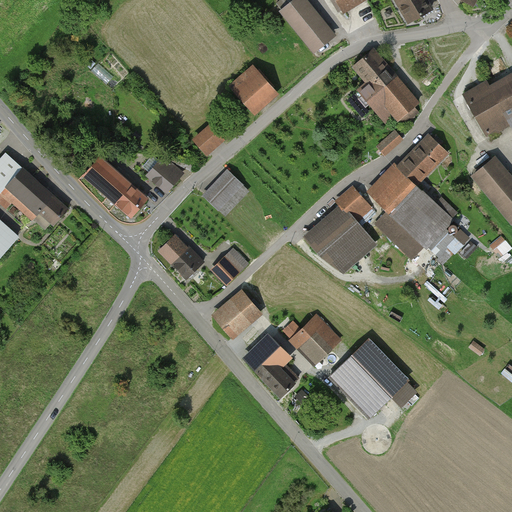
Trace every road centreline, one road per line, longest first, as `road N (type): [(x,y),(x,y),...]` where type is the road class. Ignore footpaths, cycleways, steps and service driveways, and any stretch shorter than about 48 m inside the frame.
road 1 (residential): [(493,24),(417,135),(358,174),(198,321)]
road 2 (unclassified): [(462,25),(354,50),(218,162),(132,246)]
road 3 (tertiary): [(0,492),(144,260)]
road 4 (unclassified): [(364,511),(198,321)]
road 5 (tertiary): [(132,246),(0,107)]
